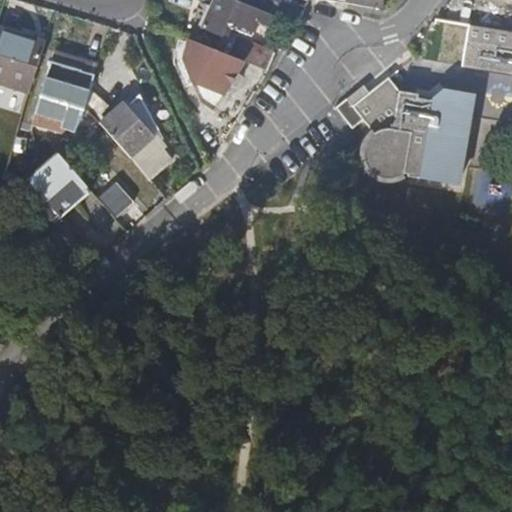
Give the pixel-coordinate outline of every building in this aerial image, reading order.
[(235,0),(210,0),(200,26),(220,34),(226,20),(252,31),(256,23),(269,27),(273,14),(235,0)] [(235,0),(273,14),(296,23),(304,11),(276,0),(235,0)] [(511,31),(434,18),(427,61),(511,74),(511,31)] [(0,84),(25,92),(41,43),(25,38),(23,41),(0,33),(0,84)] [(230,56),(188,39),(182,61),(192,84),(223,96),(243,61),(230,56)] [(230,56),(243,61),(268,70),(269,68),(273,56),(235,40),(230,56)] [(411,57),(405,49),(348,100),(354,107),(390,75),(411,57)] [(89,76),(90,76),(93,66),(51,54),(47,65),(76,73),(77,72),(89,76)] [(90,76),(89,76),(77,72),(76,73),(47,65),(30,127),(56,134),(58,129),(70,132),(77,116),(80,107),(85,91),(90,76)] [(354,107),(348,100),(336,108),(352,127),(363,120),(373,131),(367,138),(364,146),(364,158),(368,168),(372,172),(383,178),(390,178),(396,177),(404,173),(420,175),(419,178),(458,184),(473,93),(444,87),(433,96),(433,99),(419,97),(419,93),(398,90),(390,75),(354,107)] [(120,106),(100,123),(96,117),(105,109),(85,91),(80,107),(97,126),(128,159),(130,161),(149,181),(169,162),(156,141),(160,138),(134,94),(120,106)] [(91,190),(90,190),(65,161),(59,153),(57,151),(19,185),(22,187),(39,208),(40,209),(47,217),(52,223),(91,190)] [(115,181),(97,197),(114,217),(132,201),(115,181)]
